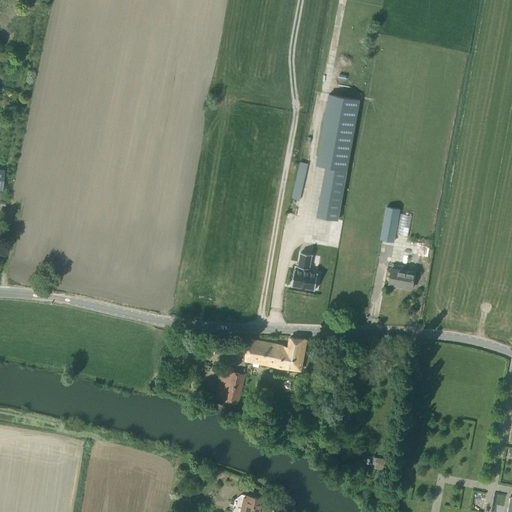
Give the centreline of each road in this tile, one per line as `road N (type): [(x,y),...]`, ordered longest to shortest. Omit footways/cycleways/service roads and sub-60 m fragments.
road 1 (unclassified): [(0,292),(217,331),(448,336),(511,353)]
road 2 (track): [(257,329),(317,0)]
